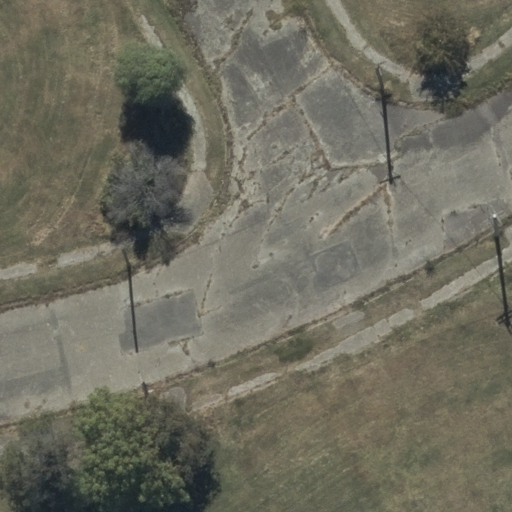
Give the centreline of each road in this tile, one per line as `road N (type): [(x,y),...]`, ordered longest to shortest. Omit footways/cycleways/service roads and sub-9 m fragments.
road 1 (track): [(0,372),(211,306),(360,238),(511,151)]
road 2 (track): [(360,238),(234,0)]
